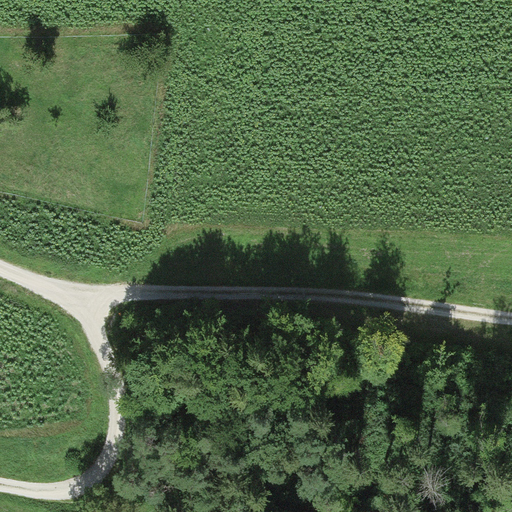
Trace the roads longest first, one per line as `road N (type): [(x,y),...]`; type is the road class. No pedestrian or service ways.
road 1 (track): [(0,269),(79,302),(330,297),(511,318)]
road 2 (track): [(79,302),(114,374),(121,433),(90,481),(58,492),(0,485)]
